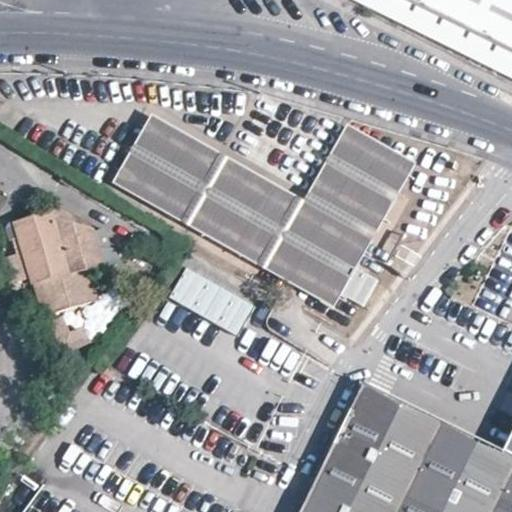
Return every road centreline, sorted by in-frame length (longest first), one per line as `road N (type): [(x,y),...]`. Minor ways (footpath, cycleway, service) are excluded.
road 1 (tertiary): [(0,31),(121,34),(301,61),(511,127)]
road 2 (unknown): [(38,459),(74,417),(97,414),(269,511)]
road 3 (unknown): [(408,300),(473,353),(484,391),(473,400),(436,398),(355,371)]
road 4 (unknown): [(159,319),(330,411)]
road 5 (unknown): [(511,180),(408,300)]
